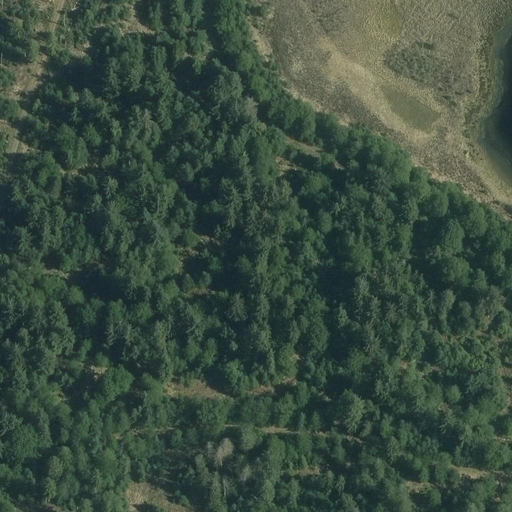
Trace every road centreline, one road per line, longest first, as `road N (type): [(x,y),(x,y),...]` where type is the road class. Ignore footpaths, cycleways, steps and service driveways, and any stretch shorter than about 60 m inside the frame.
road 1 (track): [(0,468),(141,423),(264,417),(511,463)]
road 2 (track): [(511,275),(253,111),(222,67),(203,0)]
road 3 (track): [(0,217),(63,0)]
